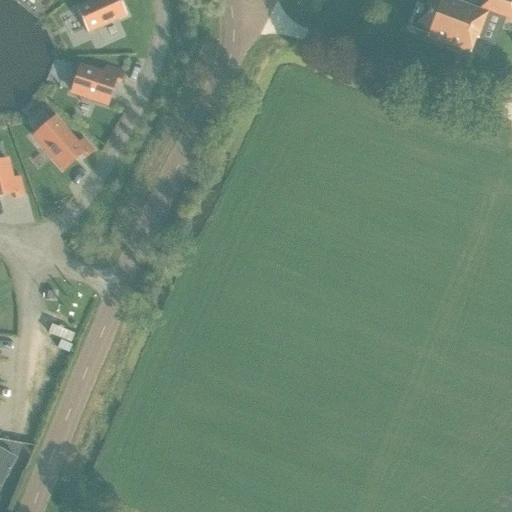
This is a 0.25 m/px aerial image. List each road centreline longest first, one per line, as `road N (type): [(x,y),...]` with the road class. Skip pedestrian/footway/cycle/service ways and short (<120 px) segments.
road 1 (residential): [(36,254),(85,194),(138,98),(159,42),(159,0)]
road 2 (tertiary): [(232,26),(224,73),(120,287)]
road 3 (tertiary): [(120,287),(31,511)]
road 4 (residential): [(14,439),(36,254)]
